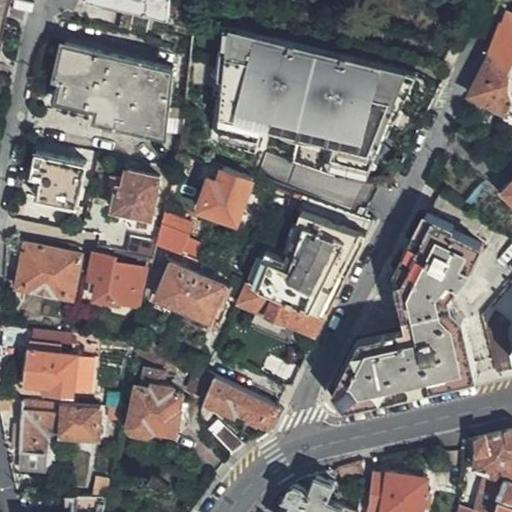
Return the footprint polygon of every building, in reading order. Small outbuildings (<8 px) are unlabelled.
[(0,0),(0,49),(12,0),(0,0)] [(87,0),(170,12),(170,0),(87,0)] [(470,26),(490,35),(497,13),(463,1),(466,24),(470,26)] [(492,51),(511,60),(511,9),(511,10),(506,20),(503,21),(497,38),(492,51)] [(122,10),(120,27),(148,31),(151,14),(122,10)] [(410,68),(345,52),(344,57),(298,46),(299,40),(231,23),(222,130),(259,139),(263,123),(273,125),(276,114),(304,121),(332,128),(329,138),(338,140),(334,157),(372,167),(410,68)] [(344,57),(345,52),(299,40),(298,46),(344,57)] [(106,117),(171,126),(173,115),(182,62),(67,44),(60,77),(69,79),(63,105),(106,112),(106,117)] [(507,109),(511,104),(511,60),(492,51),(472,92),(507,109)] [(511,104),(507,109),(503,115),(511,123),(511,104)] [(276,114),(273,125),(275,127),(291,135),(300,137),(304,121),(276,114)] [(171,126),(186,127),(188,116),(173,115),(171,126)] [(332,128),(304,121),(300,137),(303,138),(321,139),(329,138),(332,128)] [(78,210),(89,166),(38,156),(31,181),(35,183),(32,201),(78,210)] [(154,211),(159,170),(127,165),(124,181),(118,181),(116,207),(154,211)] [(237,220),(255,175),(226,165),(222,175),(219,173),(216,178),(212,176),(201,206),(237,220)] [(266,243),(250,280),(329,314),(369,234),(305,212),(290,251),(266,243)] [(441,383),(485,374),(475,318),(463,306),(462,293),(473,279),(491,245),(461,229),(462,225),(436,213),(406,272),(415,316),(419,316),(421,326),(415,328),(369,337),(359,355),(343,388),(354,401),(441,383)] [(157,233),(155,239),(181,250),(188,238),(184,236),(188,226),(162,216),(157,233)] [(125,246),(153,249),(155,239),(157,233),(128,228),(125,246)] [(21,288),(66,295),(67,287),(73,287),(80,252),(28,243),(21,288)] [(155,293),(182,305),(199,268),(166,253),(161,264),(167,267),(155,293)] [(138,302),(143,266),(113,262),(114,257),(94,255),(90,279),(99,282),(96,299),(119,303),(120,299),(138,302)] [(199,268),(182,305),(210,317),(222,294),(226,295),(231,284),(225,281),(227,276),(215,272),(218,266),(203,260),(199,268)] [(329,314),(250,280),(240,301),(258,309),(287,321),(319,335),(329,314)] [(287,321),(258,309),(253,321),(258,324),(256,328),(290,343),(295,331),(285,326),(287,321)] [(137,330),(136,336),(135,345),(166,364),(175,350),(137,330)] [(74,389),(78,350),(62,347),(62,342),(33,340),(29,379),(49,381),(50,387),(74,389)] [(199,391),(208,395),(218,372),(206,365),(196,383),(201,386),(199,391)] [(174,408),(177,389),(170,389),(170,384),(158,381),(158,377),(163,377),(166,370),(148,366),(144,383),(140,382),(133,422),(137,428),(144,428),(145,423),(172,427),(175,409),(174,408)] [(218,372),(208,395),(207,398),(235,412),(237,409),(268,423),(259,428),(260,430),(263,432),(273,427),(283,411),(285,406),(218,372)] [(48,436),(60,436),(63,403),(26,401),(25,414),(22,449),(21,466),(46,468),(48,436)] [(63,403),(60,436),(61,436),(99,439),(102,405),(63,403)] [(235,451),(244,441),(220,420),(211,430),(235,451)] [(496,511),(503,491),(504,492),(510,478),(511,478),(511,429),(479,436),(483,453),(478,467),(488,470),(474,511),(496,511)] [(374,470),(370,499),(384,502),(383,510),(392,511),(421,511),(424,502),(429,503),(432,491),(426,488),(429,478),(391,469),(390,475),(374,470)] [(359,511),(360,510),(338,501),(337,503),(329,498),(336,482),(318,473),(309,491),(304,489),(305,486),(297,482),(290,486),(286,497),(291,501),(285,511),(359,511)] [(503,491),(496,511),(511,511),(511,478),(510,478),(504,492),(503,491)] [(102,482),(99,496),(108,497),(111,481),(102,482)] [(104,511),(106,508),(108,497),(99,496),(71,495),(69,511),(104,511)]
